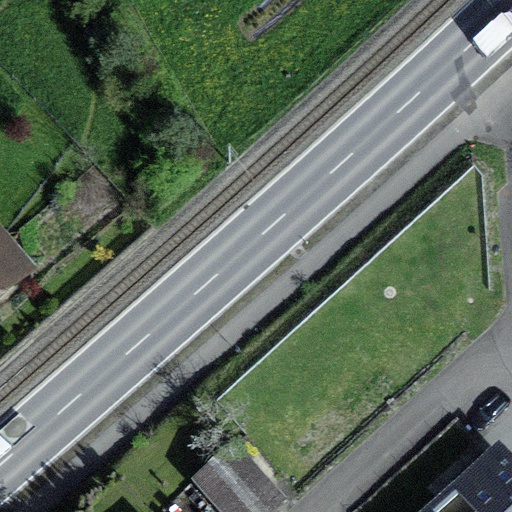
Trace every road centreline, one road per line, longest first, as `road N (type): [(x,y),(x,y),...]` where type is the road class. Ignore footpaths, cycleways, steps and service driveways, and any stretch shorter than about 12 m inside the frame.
road 1 (secondary): [(0,463),(511,7)]
road 2 (residential): [(320,511),(432,408),(481,374),(511,367)]
